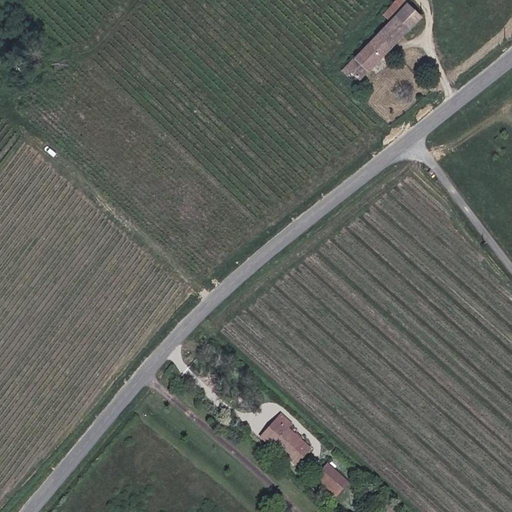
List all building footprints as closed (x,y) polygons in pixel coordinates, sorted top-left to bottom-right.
[(360,82),(409,32),(396,19),(408,5),(403,0),(399,0),(383,16),(391,23),(342,73),(348,79),(352,75),(360,82)] [(409,32),(422,19),(408,5),(396,19),(409,32)] [(280,416),(277,420),(285,426),(289,423),(280,416)] [(301,455),(309,447),(285,426),(277,420),(273,424),(276,427),(273,430),(301,455)] [(265,439),(273,430),(270,428),(261,436),(265,439)] [(293,464),(301,455),(273,430),(265,439),(293,464)] [(327,463),(320,471),(337,486),(344,479),(327,463)] [(331,493),(337,486),(320,471),(314,478),(331,493)]
